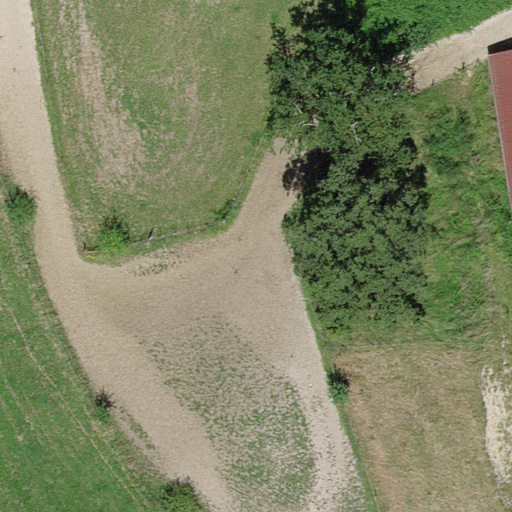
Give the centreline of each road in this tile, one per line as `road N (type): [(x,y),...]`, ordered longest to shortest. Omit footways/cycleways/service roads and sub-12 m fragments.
road 1 (track): [(317,511),(338,484),(338,435),(249,231),(262,174),(328,94),(466,46),(511,18)]
road 2 (track): [(0,0),(28,210),(82,330),(148,434),(217,511)]
